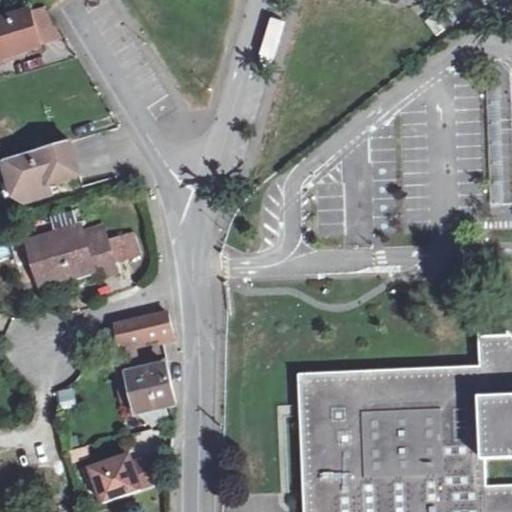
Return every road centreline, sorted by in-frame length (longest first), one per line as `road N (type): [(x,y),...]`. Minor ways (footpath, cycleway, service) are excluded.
road 1 (residential): [(193,287),(192,251),(267,0)]
road 2 (residential): [(197,511),(201,386),(193,287)]
road 3 (residential): [(42,351),(76,324),(193,287)]
